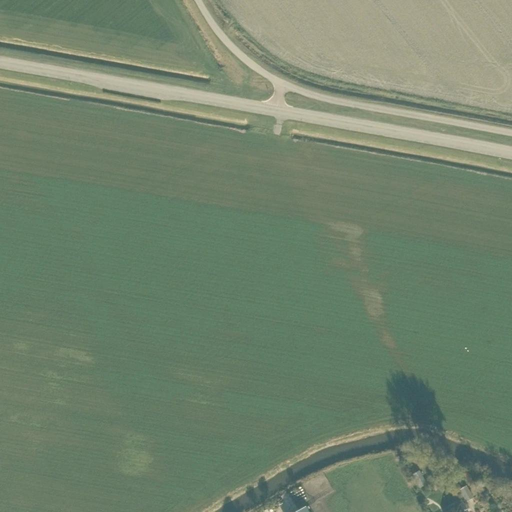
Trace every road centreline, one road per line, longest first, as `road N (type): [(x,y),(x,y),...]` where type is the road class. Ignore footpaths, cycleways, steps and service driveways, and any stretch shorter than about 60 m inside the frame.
road 1 (primary): [(275,111),(0,63)]
road 2 (primary): [(511,155),(275,111)]
road 3 (unclassified): [(511,134),(351,105),(283,84)]
road 4 (unclassified): [(283,84),(231,48),(197,0)]
